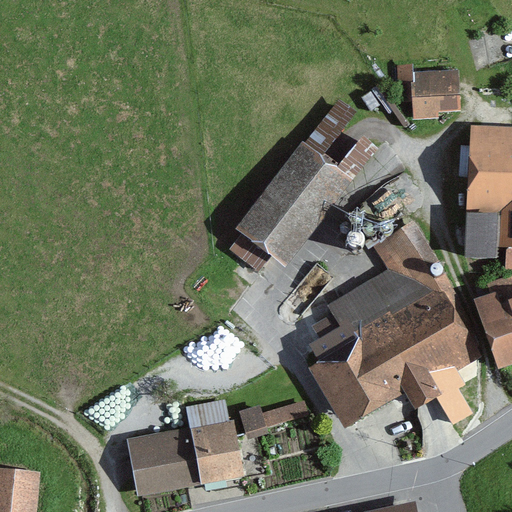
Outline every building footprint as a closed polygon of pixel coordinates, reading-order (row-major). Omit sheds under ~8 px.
[(412,76),(412,66),(399,66),(401,100),(414,99),(414,111),(434,110),(434,98),(457,97),(455,74),(412,76)] [(511,144),(478,142),(472,258),(498,259),(499,238),(507,238),(505,267),(511,267),(511,144)] [(273,255),(334,175),(304,152),(243,231),(273,255)] [(388,220),(383,224),(384,231),(385,232),(386,233),(387,233),(388,234),(389,234),(390,234),(391,234),(393,234),(394,233),(395,233),(398,227),(395,221),(388,220)] [(450,302),(402,229),(395,233),(394,233),(393,234),(391,234),(390,234),(389,234),(388,234),(387,233),(386,233),(385,232),(384,231),(368,240),(372,246),(376,244),(391,271),(330,307),(334,314),(315,326),(323,340),(311,347),(350,414),(403,383),(412,399),(431,388),(422,372),(469,343),(446,305),(450,302)] [(511,363),(511,280),(507,268),(484,276),(488,286),(476,290),(503,367),(511,363)] [(303,405),(241,425),(244,436),(307,416),(303,405)] [(140,490),(236,474),(225,406),(188,412),(194,446),(135,456),(140,490)] [(0,474),(0,511),(30,511),(34,478),(0,474)]
